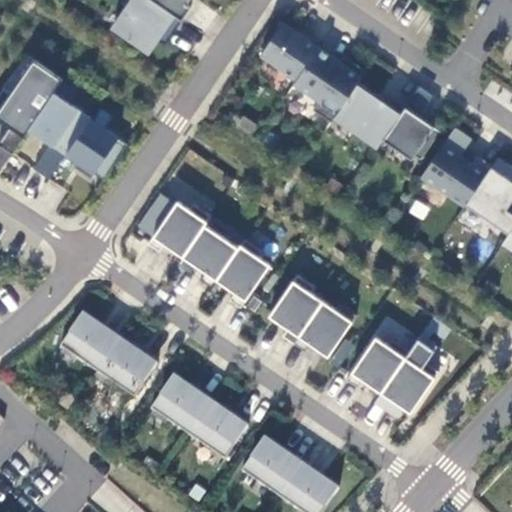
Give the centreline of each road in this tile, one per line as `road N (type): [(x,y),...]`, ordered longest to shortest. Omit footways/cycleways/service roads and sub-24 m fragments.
road 1 (residential): [(86,255),(427,489)]
road 2 (residential): [(249,0),(86,255)]
road 3 (residential): [(511,128),(315,0)]
road 4 (residential): [(86,255),(22,328),(0,341)]
road 5 (residential): [(427,489),(511,403)]
